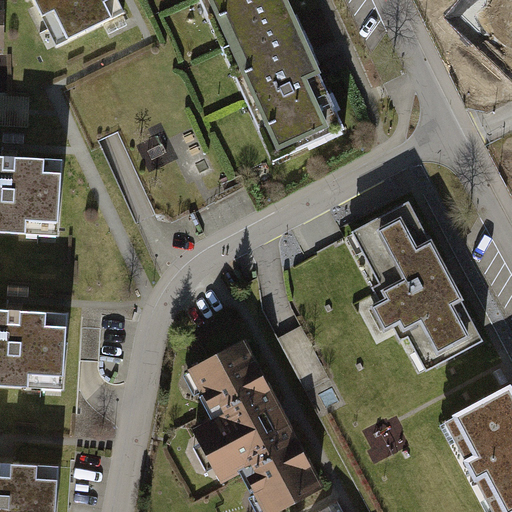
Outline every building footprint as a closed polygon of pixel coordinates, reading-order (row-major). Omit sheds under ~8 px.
[(117,0),(34,0),(57,46),(124,14),(117,0)] [(227,54),(299,21),(289,0),(202,0),(224,48),(227,54)] [(511,0),(500,0),(511,10),(511,0)] [(299,21),(227,54),(249,102),(276,162),(349,130),(299,21)] [(9,158),(0,157),(0,239),(59,242),(63,160),(9,158)] [(403,206),(348,235),(378,290),(370,294),(377,307),(368,312),(381,337),(390,332),(397,345),(406,340),(423,372),(477,344),(403,206)] [(0,387),(61,391),(66,315),(15,312),(0,310),(0,387)] [(258,342),(196,374),(220,419),(198,430),(228,487),(248,477),(265,511),(294,511),(334,492),(258,342)] [(511,511),(511,385),(511,384),(440,422),(487,511),(511,511)] [(0,464),(0,511),(54,511),(57,468),(6,465),(0,464)]
